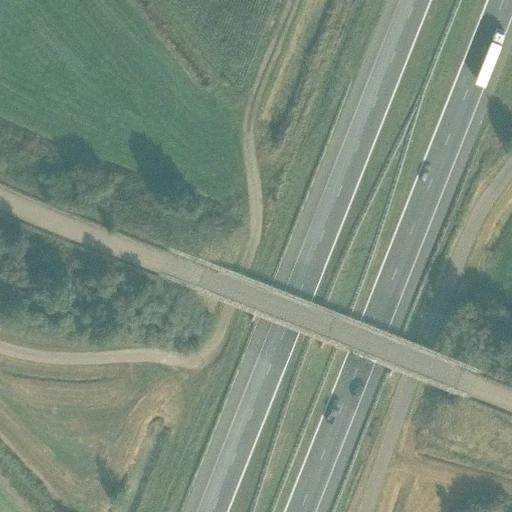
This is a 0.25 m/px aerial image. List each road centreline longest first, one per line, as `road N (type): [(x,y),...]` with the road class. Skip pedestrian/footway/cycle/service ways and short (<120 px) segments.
road 1 (unclassified): [(511,401),(0,198)]
road 2 (motorway): [(304,511),(506,0)]
road 3 (motorway): [(410,0),(209,511)]
road 4 (unclassified): [(365,511),(478,214),(511,166)]
road 5 (track): [(200,355),(220,334),(253,246),(249,139)]
